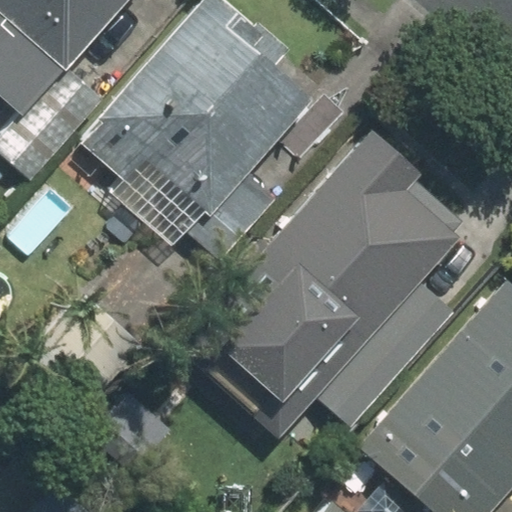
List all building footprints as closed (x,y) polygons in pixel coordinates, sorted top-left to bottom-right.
[(58,68),(118,0),(0,0),(0,97),(6,102),(0,108),(0,158),(26,182),(96,102),(58,68)] [(243,23),(216,0),(191,0),(89,115),(93,119),(74,140),(78,144),(66,157),(164,243),(175,230),(211,262),(270,194),(240,167),(303,96),(263,62),(278,45),(247,18),(243,23)] [(450,237),(397,189),(413,171),(365,127),(166,346),(268,438),(450,237)] [(511,296),(496,282),(352,445),(428,511),(483,511),(511,479),(511,296)] [(105,511),(57,468),(16,511),(105,511)] [(346,511),(331,499),(319,511),(346,511)]
